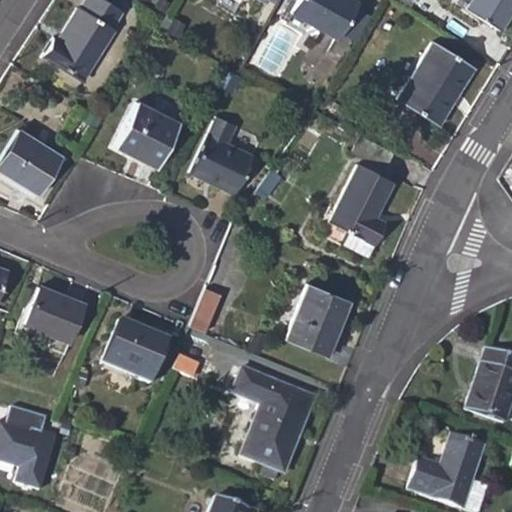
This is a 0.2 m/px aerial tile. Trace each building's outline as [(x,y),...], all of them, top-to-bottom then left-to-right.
[(41,55),(82,80),(113,29),(111,27),(121,11),(104,0),(85,0),(80,8),(77,6),(56,39),(51,37),(41,55)] [(295,2),(291,0),(286,0),(282,9),(288,13),(295,2)] [(288,13),(336,40),(358,3),(351,0),(295,0),(295,2),(288,13)] [(511,0),(469,0),(464,9),(497,30),(511,6),(511,0)] [(288,13),(282,9),(277,17),(283,21),(288,13)] [(254,63),(279,75),(299,35),(275,22),(254,63)] [(396,98),(435,124),(472,67),(431,41),(396,98)] [(113,145),(156,166),(177,123),(136,103),(113,145)] [(187,171),(233,192),(250,156),(226,144),(234,126),(214,117),(205,135),(187,171)] [(0,155),(0,170),(37,195),(59,157),(18,128),(0,155)] [(327,221),(348,231),(372,242),(373,243),(384,222),(374,217),(391,181),(357,163),(327,221)] [(229,277),(241,280),(255,232),(228,223),(209,286),(225,291),(229,277)] [(341,245),(364,257),(372,242),(348,231),(341,245)] [(284,338),(325,355),(347,300),(306,284),(284,338)] [(23,322),(68,342),(82,304),(38,287),(23,322)] [(214,304),(199,298),(188,327),(202,332),(214,304)] [(100,363),(147,383),(165,339),(118,319),(100,363)] [(463,408),(503,421),(511,395),(511,357),(485,348),(480,362),(479,361),(463,408)] [(240,455),(281,473),(294,442),(289,440),(293,430),(299,432),(313,397),(240,367),(230,392),(259,405),(240,455)] [(43,417),(8,406),(3,423),(0,421),(0,462),(16,468),(12,482),(37,490),(53,435),(39,431),(43,417)] [(405,490),(459,507),(480,446),(448,435),(438,466),(416,458),(405,490)] [(207,511),(252,511),(214,496),(207,511)]
